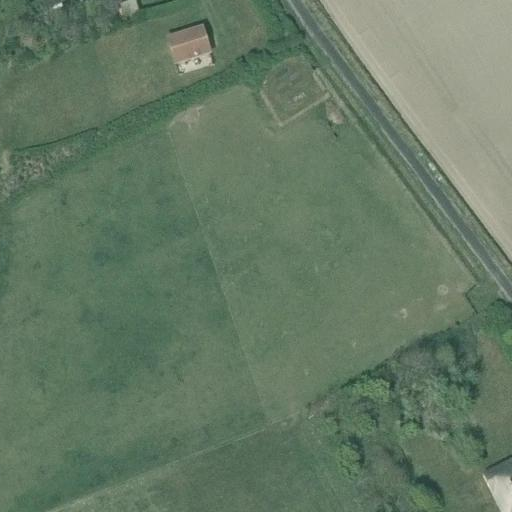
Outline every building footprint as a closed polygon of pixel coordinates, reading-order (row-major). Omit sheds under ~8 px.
[(43,0),(42,1),(47,12),(68,0),(43,0)] [(89,0),(92,9),(118,0),(89,0)] [(136,2),(120,7),(124,18),(139,13),(136,2)] [(203,31),(168,41),(176,66),(210,55),(203,31)] [(511,511),(511,461),(482,477),(500,511),(511,511)]
